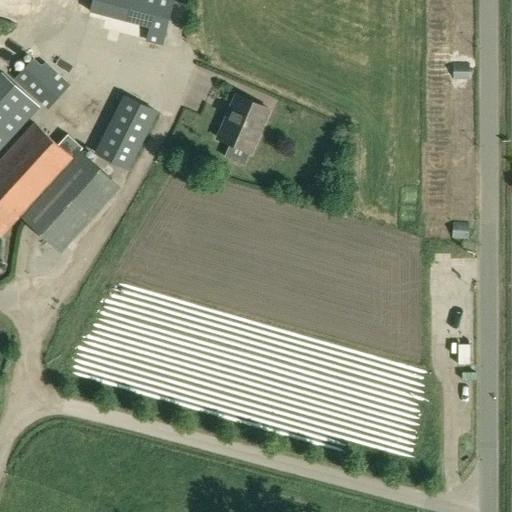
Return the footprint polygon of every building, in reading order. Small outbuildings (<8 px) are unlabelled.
[(93,0),(90,14),(148,29),(145,40),(162,44),(173,0),(93,0)] [(37,55),(16,79),(49,109),(71,85),(37,55)] [(470,63),(453,63),(453,80),(470,80),(470,63)] [(97,153),(129,169),(158,111),(125,95),(97,153)] [(220,139),(251,152),(269,108),(237,95),(220,139)] [(56,142),(35,123),(0,160),(0,233),(2,236),(21,215),(61,251),(121,187),(79,148),(81,146),(66,132),(56,142)] [(469,223),(453,223),(452,240),(469,240),(469,223)]
